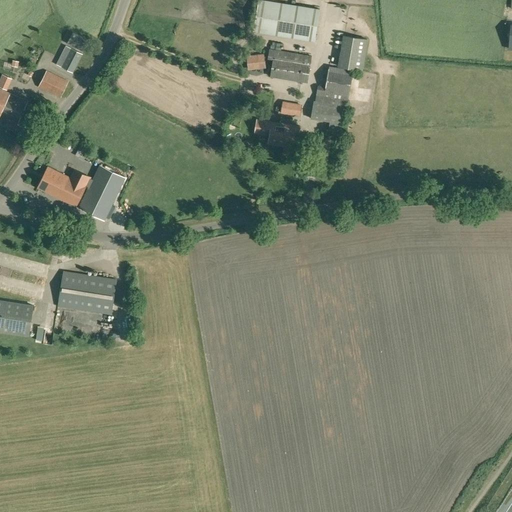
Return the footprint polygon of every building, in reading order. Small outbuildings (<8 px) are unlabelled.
[(319,10),(258,1),(253,33),(315,42),(319,10)] [(83,52),(89,40),(73,31),(67,43),(83,52)] [(367,39),(343,35),(339,66),(363,70),(367,39)] [(73,73),(83,53),(66,45),(56,64),(73,73)] [(269,49),(268,59),(273,59),(270,76),(308,82),(312,56),(284,52),(269,49)] [(264,55),(247,57),(248,69),(265,67),(264,55)] [(353,71),(345,69),(330,67),(326,87),(317,85),(315,101),(314,101),(311,118),(344,124),(353,71)] [(60,98),(61,96),(69,81),(47,70),(38,87),(60,98)] [(19,122),(28,101),(0,88),(0,118),(5,121),(3,125),(15,130),(18,122),(19,122)] [(294,104),(292,114),(300,116),(302,105),(294,104)] [(270,135),(269,144),(287,147),(286,153),(296,155),(297,148),(300,126),(272,122),(257,119),(255,133),(270,135)] [(104,219),(125,177),(101,165),(93,181),(90,188),(80,208),(104,219)] [(90,177),(75,170),(71,178),(48,167),(38,187),(76,206),(86,185),(90,188),(93,181),(89,179),(90,177)] [(58,305),(102,312),(111,314),(117,280),(63,271),(58,305)] [(34,305),(0,300),(0,331),(29,336),(34,305)]
